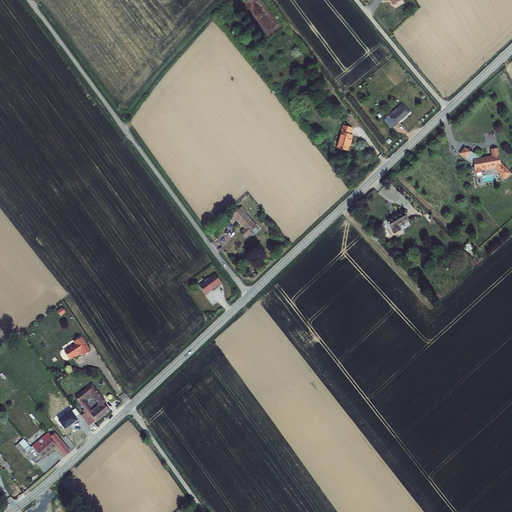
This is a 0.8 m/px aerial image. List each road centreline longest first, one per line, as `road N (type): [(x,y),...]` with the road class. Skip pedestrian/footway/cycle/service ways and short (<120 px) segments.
road 1 (unclassified): [(28,0),(248,295)]
road 2 (tertiary): [(447,109),(248,295)]
road 3 (tertiary): [(248,295),(129,407)]
road 4 (tertiary): [(129,407),(10,511)]
road 5 (unclassified): [(355,0),(447,109)]
road 6 (unclassified): [(129,407),(203,511)]
